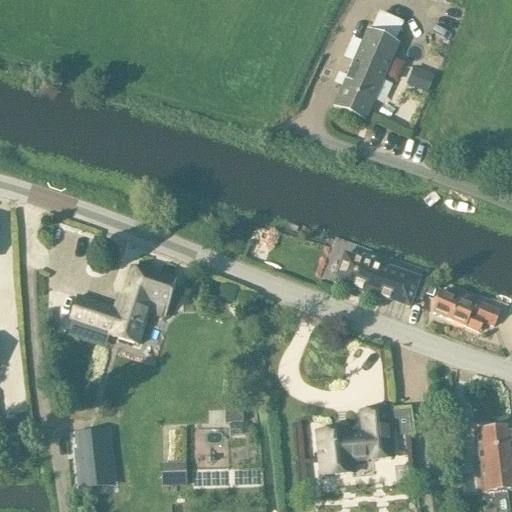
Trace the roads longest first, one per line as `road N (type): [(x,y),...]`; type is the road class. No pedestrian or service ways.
road 1 (tertiary): [(511,377),(0,186)]
road 2 (track): [(308,139),(202,117),(0,57)]
